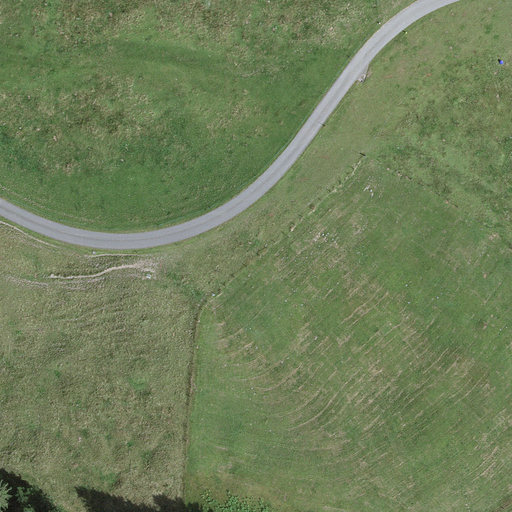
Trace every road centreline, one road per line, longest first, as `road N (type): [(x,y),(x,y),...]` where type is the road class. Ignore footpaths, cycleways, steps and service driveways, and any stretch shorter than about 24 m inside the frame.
road 1 (track): [(435,0),(374,41),(285,159),(207,223),(100,241),(0,208)]
road 2 (track): [(192,511),(0,432)]
